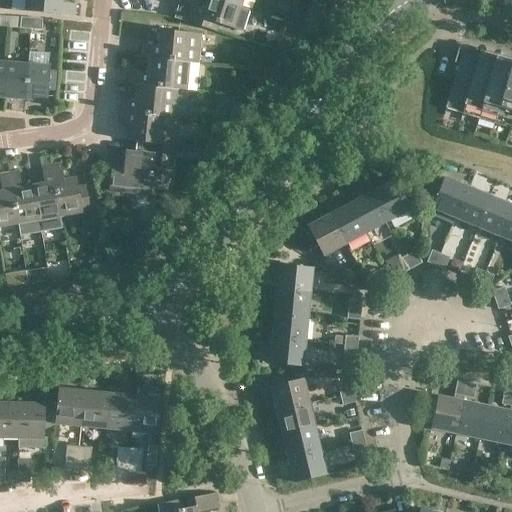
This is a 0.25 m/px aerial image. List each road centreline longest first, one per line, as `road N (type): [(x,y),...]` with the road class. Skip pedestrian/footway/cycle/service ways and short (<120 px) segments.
road 1 (tertiary): [(151,307),(172,293),(386,14),(407,0)]
road 2 (residential): [(409,475),(394,407),(407,310),(427,302),(494,328)]
road 3 (residential): [(253,511),(233,429),(151,307)]
road 4 (residential): [(0,143),(73,124),(91,110),(105,0)]
road 5 (unclassified): [(253,511),(409,475)]
road 6 (tertiary): [(0,335),(151,307)]
